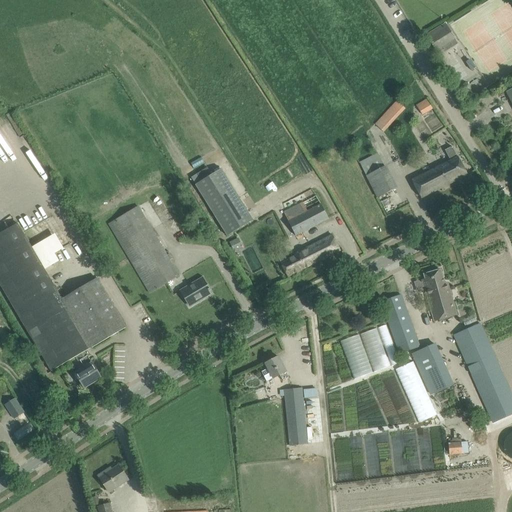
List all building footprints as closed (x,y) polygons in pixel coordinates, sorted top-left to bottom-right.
[(426,35),(437,52),(443,49),(442,47),(455,39),(445,23),(426,35)] [(473,95),(480,91),(474,81),(467,85),(473,95)] [(426,99),(416,106),(422,115),(432,109),(426,99)] [(375,125),(383,133),(405,109),(396,101),(375,125)] [(412,180),(421,198),(467,175),(458,157),(457,157),(452,147),(445,151),(451,161),(412,180)] [(367,177),(385,168),(377,153),(359,162),(367,177)] [(195,185),(227,236),(253,220),(221,169),(195,185)] [(286,210),(283,212),(295,235),(298,233),(328,218),(315,195),(286,210)] [(138,208),(109,226),(137,273),(150,294),(180,276),(170,260),(172,258),(169,253),(167,255),(138,208)] [(91,348),(62,299),(17,223),(0,233),(0,284),(51,371),(77,356),(85,351),(91,348)] [(284,248),(277,251),(282,261),(280,262),(283,268),(288,277),(340,250),(332,234),(288,257),(284,248)] [(423,280),(425,289),(434,321),(456,315),(450,292),(447,283),(444,284),(440,270),(424,275),(425,279),(423,280)] [(179,289),(188,305),(202,297),(203,298),(212,294),(206,285),(201,276),(179,289)] [(97,279),(62,299),(91,348),(126,328),(97,279)] [(381,302),(384,312),(400,354),(420,347),(401,295),(381,302)] [(454,336),(491,423),(511,414),(511,399),(480,324),(454,336)] [(387,325),(340,339),(352,378),(399,364),(387,325)] [(411,354),(430,395),(453,385),(435,343),(411,354)] [(85,351),(77,356),(84,368),(75,373),(84,388),(101,378),(85,351)] [(265,364),(268,369),(262,372),(266,381),(273,378),(273,379),(280,375),(283,381),(289,377),(278,357),(265,364)] [(412,405),(418,420),(460,404),(454,388),(412,405)] [(284,390),(290,446),(308,444),(302,389),(284,390)] [(5,405),(14,420),(25,413),(15,398),(5,405)] [(17,439),(35,431),(31,423),(13,431),(17,439)] [(448,443),(449,455),(462,454),(462,453),(469,452),(468,442),(461,443),(461,442),(448,443)] [(308,461),(301,462),(301,466),(287,467),(288,472),(298,471),(298,473),(300,473),(300,472),(301,472),(301,470),(303,470),(303,472),(304,472),(304,471),(306,471),(306,470),(311,469),(311,464),(308,465),(308,461)] [(98,476),(109,493),(128,480),(118,465),(107,472),(106,470),(98,476)] [(111,511),(109,503),(97,506),(98,511),(111,511)]
